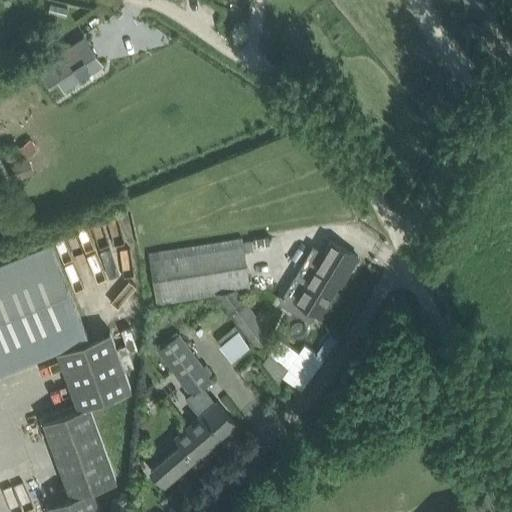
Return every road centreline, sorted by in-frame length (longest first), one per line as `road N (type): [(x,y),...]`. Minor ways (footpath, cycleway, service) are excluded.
road 1 (unclassified): [(403,255),(383,208),(316,110),(144,0)]
road 2 (unclassified): [(198,511),(353,342),(403,255)]
road 3 (unclassified): [(511,459),(403,255)]
road 4 (unclassified): [(403,255),(511,58)]
